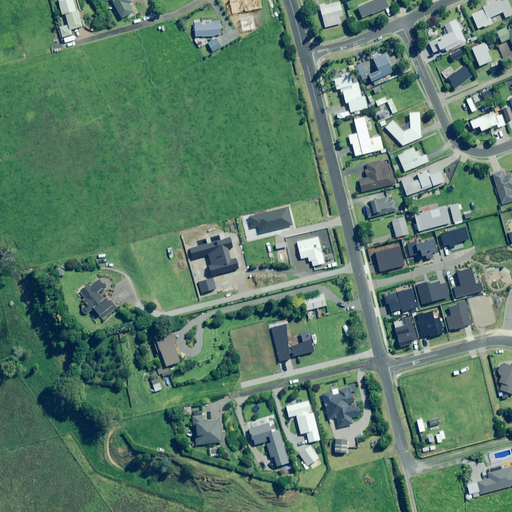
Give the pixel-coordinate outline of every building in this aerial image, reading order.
[(73,35),(72,30),(82,27),(78,11),(76,11),(72,0),(57,0),(62,16),(65,15),(68,25),(59,28),(60,30),(58,31),(60,38),(73,35)] [(111,0),(122,19),(134,12),(129,4),(133,2),(131,0),(111,0)] [(388,8),(385,0),(375,0),(357,8),(362,19),(388,8)] [(472,15),(478,29),(484,26),(484,28),(493,24),(490,18),(503,13),(505,18),(511,15),(511,10),(507,0),(504,0),(501,2),(500,0),(483,8),(483,10),(472,15)] [(343,16),(340,2),(325,6),(324,4),(319,6),(325,28),(341,24),(339,17),(343,16)] [(215,37),(215,36),(221,35),(220,19),(194,21),(192,21),(192,32),(195,31),(195,37),(202,36),(203,37),(215,37)] [(467,42),(457,20),(444,26),(446,29),(448,34),(428,43),(433,53),(445,48),(446,52),(467,42)] [(511,29),(507,31),(506,28),(496,32),(501,43),(509,39),(511,45),(511,29)] [(221,48),(216,39),(207,43),(212,52),(221,48)] [(489,51),(485,43),(471,49),(479,67),(491,61),(487,51),(489,51)] [(461,50),(449,56),(452,62),(464,57),(461,50)] [(393,73),(384,54),(373,59),(378,72),(368,76),(371,83),(393,73)] [(362,64),(356,67),(361,77),(367,74),(362,64)] [(504,69),(502,64),(494,67),(496,72),(504,69)] [(451,69),(443,75),(454,89),(471,77),(462,65),(453,72),(451,69)] [(334,79),(337,90),(340,89),(341,94),(343,93),(345,104),(348,103),(351,113),(367,109),(364,97),(362,97),(358,83),(352,85),(349,73),(341,75),(341,78),(334,79)] [(480,93),(482,98),(494,93),(492,88),(480,93)] [(466,100),(472,113),(477,110),(477,109),(483,107),(477,95),(466,100)] [(387,103),(385,98),(376,102),(378,107),(387,103)] [(397,112),(391,99),(386,102),(392,114),(397,112)] [(494,115),(493,112),(470,122),(473,130),(479,127),(481,132),(497,125),(498,128),(505,125),(500,112),(494,115)] [(421,138),(419,113),(409,114),(410,130),(403,132),(393,121),(385,128),(403,146),(421,138)] [(373,152),(364,118),(353,121),(357,134),(348,136),(350,145),(352,144),(356,157),(373,152)] [(415,153),(413,148),(403,152),(403,153),(398,156),(405,172),(429,162),(426,155),(421,157),(419,152),(415,153)] [(383,173),(380,162),(367,165),(369,173),(366,173),(367,178),(358,180),(361,193),(395,184),(392,171),(383,173)] [(511,173),(504,175),(503,171),(492,175),(502,205),(511,202),(511,173)] [(444,182),(440,172),(428,176),(427,173),(418,177),(419,180),(411,183),(409,177),(401,180),(407,196),(444,182)] [(390,204),(388,198),(377,201),(377,199),(370,201),(371,205),(365,206),(368,219),(397,211),(395,202),(390,204)] [(414,226),(415,231),(418,230),(418,232),(454,222),(455,225),(463,223),(458,204),(414,215),(416,225),(414,226)] [(408,235),(404,218),(391,221),(396,238),(408,235)] [(324,264),(318,238),(297,243),(301,259),(308,258),(309,262),(311,261),(313,267),(324,264)] [(90,286),(89,284),(80,292),(86,299),(84,302),(86,305),(81,310),(86,315),(93,310),(102,321),(118,308),(108,296),(104,299),(99,293),(102,290),(103,290),(104,290),(105,290),(106,290),(107,289),(108,288),(108,287),(108,286),(107,286),(107,285),(106,284),(105,284),(104,284),(103,284),(102,284),(98,279),(90,286)] [(79,299),(75,294),(70,299),(74,304),(79,299)] [(326,306),(323,294),(304,299),(306,306),(307,311),(326,306)] [(176,343),(174,335),(156,341),(160,353),(157,354),(161,368),(157,369),(160,378),(170,375),(167,367),(179,362),(173,344),(176,343)] [(504,364),(499,366),(496,375),(500,377),(498,382),(501,384),(499,390),(511,394),(511,364),(511,366),(504,364)] [(162,390),(158,379),(151,382),(155,392),(162,390)] [(322,395),(327,419),(331,418),(332,421),(337,420),(338,427),(342,426),(343,429),(356,426),(355,419),(361,418),(359,407),(355,408),(352,393),(349,394),(348,390),(339,392),(338,389),(331,390),(332,393),(322,395)] [(313,414),(311,414),(310,415),(309,413),(311,413),(308,402),(286,407),(289,418),(296,416),(301,435),(307,433),(309,443),(320,441),(313,414)] [(204,422),(203,416),(193,417),(196,445),(221,442),(219,421),(204,422)] [(417,421),(420,433),(425,432),(422,420),(417,421)] [(272,433),(269,424),(250,430),(255,446),(266,442),(271,458),(273,457),(276,468),(289,464),(278,431),(272,433)] [(348,441),(333,440),(333,453),(347,454),(348,441)] [(319,459),(310,446),(299,454),(308,467),(319,459)] [(511,471),(511,468),(489,474),(490,479),(466,486),(470,498),(511,486),(511,471)]
